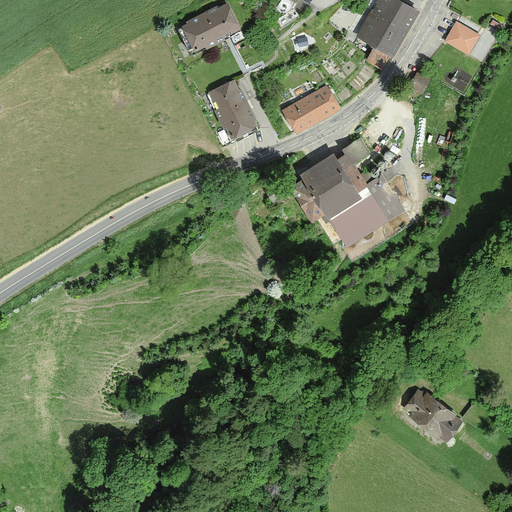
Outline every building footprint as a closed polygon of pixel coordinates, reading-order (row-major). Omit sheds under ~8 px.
[(389,52),(392,54),(417,11),(397,0),(382,0),(362,36),(377,45),(369,59),(381,66),(389,52)] [(178,29),(189,50),(195,47),(196,49),(205,44),(207,48),(208,47),(207,46),(224,38),(225,39),(226,38),(224,35),(239,27),(227,4),(218,9),(217,7),(187,22),(188,24),(178,29)] [(299,16),(293,8),(277,19),(282,27),(299,16)] [(478,35),(457,23),(446,40),(468,53),(478,35)] [(459,72),(452,83),(464,90),(471,79),(459,72)] [(238,90),(234,80),(210,92),(218,107),(216,109),(225,126),(223,127),(224,127),(227,126),(232,136),(234,135),(237,140),(258,129),(253,120),(255,119),(240,89),(238,90)] [(284,111),(297,131),(340,107),(328,88),(329,87),(329,86),(327,87),(284,111)] [(346,153),(305,179),(303,176),(298,179),(300,182),(292,187),(299,198),(298,199),(298,200),(300,199),(305,207),(303,208),(304,209),(305,208),(312,219),(321,213),(326,221),(330,219),(347,245),(402,210),(380,175),(373,180),(366,169),(359,174),(352,163),(369,152),(360,138),(343,149),(346,153)] [(385,152),(384,153),(384,155),(384,156),(385,157),(386,158),(388,159),(389,159),(390,158),(392,157),(392,156),(393,155),(393,154),(392,152),(392,151),(390,150),(389,150),(387,150),(386,151),(385,152)] [(378,161),(378,162),(377,163),(378,165),(378,166),(380,167),(381,168),(382,168),(384,167),(385,166),(386,165),(386,164),(386,162),(386,161),(385,160),(384,159),(382,159),(381,159),(379,160),(378,161)] [(371,168),(371,169),(370,171),(371,172),(371,174),(373,175),(374,175),(375,175),(377,175),(378,174),(379,173),(379,171),(379,170),(379,169),(378,168),(377,167),(375,166),(374,166),(372,167),(371,168)] [(285,193),(278,182),(266,190),(273,201),(285,193)] [(418,392),(407,407),(414,412),(411,415),(412,416),(414,414),(437,432),(436,434),(437,434),(438,433),(447,440),(461,421),(452,414),(423,392),(421,394),(418,392)] [(486,413),(474,404),(464,418),(475,427),(486,413)]
